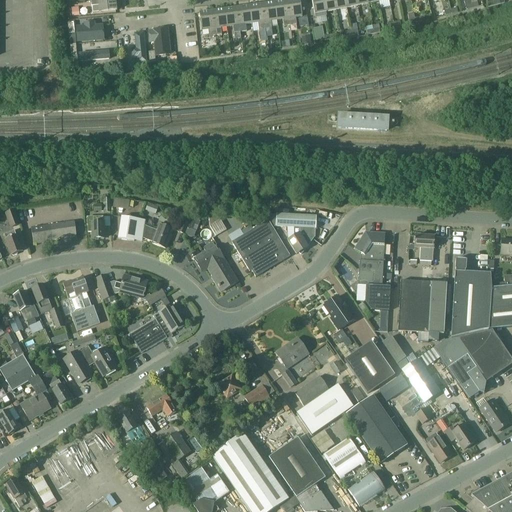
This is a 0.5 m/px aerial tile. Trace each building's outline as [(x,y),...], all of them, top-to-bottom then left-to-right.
[(117,11),(116,0),(92,0),(91,0),(92,6),(99,6),(100,12),(117,11)] [(297,0),(287,1),(290,26),(297,25),(296,18),(302,17),(299,0),(297,0)] [(326,13),(323,0),(314,0),(312,1),(315,18),(327,16),(326,13)] [(334,0),(323,0),(326,13),(337,11),(334,0)] [(345,0),(334,0),(337,11),(347,9),(345,0)] [(345,0),(347,9),(358,7),(356,0),(345,0)] [(290,26),(287,1),(274,3),(277,21),(283,20),(284,27),(290,26)] [(274,3),(262,5),(265,29),(272,28),(271,21),(277,21),(274,3)] [(250,7),(252,24),(258,23),(259,30),(265,29),(262,5),(250,7)] [(72,17),(79,16),(79,7),(71,8),(72,17)] [(250,7),(237,8),(240,33),(241,37),(247,36),(246,25),(252,24),(250,7)] [(225,10),(227,27),(233,27),(234,33),(240,33),(237,8),(225,10)] [(225,10),(212,12),(215,36),(222,35),(221,28),(227,27),(225,10)] [(215,36),(212,12),(199,13),(202,31),(208,30),(209,37),(215,36)] [(325,41),(331,40),(330,35),(324,37),(322,27),(314,29),(316,41),(324,39),(325,41)] [(101,42),(100,28),(76,30),(77,44),(101,42)] [(152,30),(156,58),(169,56),(165,28),(152,30)] [(142,37),(128,38),(131,63),(144,62),(142,37)] [(159,69),(158,63),(158,61),(156,62),(154,52),(148,53),(150,64),(150,70),(159,69)] [(78,54),(78,68),(100,67),(100,54),(78,54)] [(339,116),(338,129),(387,131),(388,119),(339,116)] [(257,177),(258,172),(248,172),(247,187),(252,187),(253,177),(257,177)] [(16,210),(6,213),(12,229),(22,225),(16,210)] [(294,228),(294,238),(288,241),(296,255),(299,253),(301,255),(306,249),(308,248),(308,247),(314,238),(315,238),(316,230),(317,217),(316,217),(276,215),(276,227),(294,228)] [(146,227),(144,226),(145,221),(122,217),(120,228),(118,239),(134,242),(134,240),(142,241),(142,239),(143,240),(146,227)] [(187,227),(196,231),(200,221),(199,220),(191,217),(189,224),(187,227)] [(89,233),(93,233),(93,239),(95,239),(96,240),(99,240),(99,239),(104,239),(103,223),(103,218),(87,218),(88,226),(89,226),(89,233)] [(182,221),(178,232),(185,235),(189,224),(182,221)] [(255,277),(283,261),(290,256),(269,221),(232,243),(250,272),(252,271),(255,277)] [(74,222),(31,228),(33,243),(76,237),(74,222)] [(157,231),(146,227),(143,240),(152,244),(166,249),(173,230),(160,225),(157,231)] [(11,256),(12,255),(14,257),(18,255),(18,253),(22,252),(17,236),(16,237),(14,231),(4,235),(6,240),(11,256)] [(362,261),(383,262),(384,246),(385,246),(385,235),(366,233),(355,250),(363,255),(362,256),(362,261)] [(433,262),(433,250),(434,250),(434,237),(415,236),(415,240),(414,240),(414,242),(415,242),(414,249),(420,249),(420,261),(433,262)] [(511,240),(502,240),(501,255),(511,256),(511,240)] [(216,247),(215,247),(213,244),(211,244),(204,248),(204,250),(206,253),(194,260),(202,273),(208,269),(213,277),(212,278),(221,293),(238,283),(216,247)] [(451,338),(484,331),(485,274),(466,273),(467,261),(456,260),(451,338)] [(384,262),(383,262),(362,261),(360,261),(358,286),(366,286),(365,302),(371,311),(389,312),(390,287),(382,287),(384,262)] [(491,274),(485,274),(484,331),(489,330),(511,327),(511,286),(505,287),(503,287),(502,283),(491,284),(491,274)] [(107,276),(95,280),(103,301),(114,297),(114,295),(120,293),(146,300),(149,306),(165,297),(161,291),(151,297),(148,292),(145,291),(147,282),(124,276),(122,284),(114,282),(109,284),(107,276)] [(63,286),(73,314),(71,315),(77,333),(78,332),(77,331),(97,323),(95,324),(90,309),(92,308),(87,294),(89,293),(83,279),(63,286)] [(447,284),(431,283),(401,281),(398,332),(419,333),(418,342),(428,343),(428,334),(444,335),(447,284)] [(43,315),(50,313),(50,312),(52,311),(48,301),(49,300),(43,286),(38,287),(37,287),(34,288),(33,289),(32,290),(38,304),(43,315)] [(33,318),(31,313),(32,312),(30,307),(24,293),(21,294),(20,293),(17,294),(17,296),(14,297),(20,312),(21,311),(23,316),(25,315),(27,321),(26,321),(29,327),(36,323),(34,318),(33,318)] [(170,304),(165,297),(161,300),(165,307),(170,304)] [(342,304),(338,297),(334,299),(332,298),(328,301),(328,304),(324,306),(332,318),(331,319),(339,330),(354,320),(347,310),(347,309),(343,303),(342,304)] [(184,325),(172,305),(159,314),(171,334),(184,325)] [(58,309),(52,311),(50,312),(50,313),(57,330),(64,327),(58,309)] [(388,331),(389,313),(381,313),(379,332),(387,332),(388,331)] [(167,339),(165,337),(171,334),(159,314),(153,317),(155,321),(130,336),(133,341),(141,354),(167,339)] [(23,330),(18,318),(9,322),(15,334),(23,330)] [(445,342),(434,350),(469,401),(479,393),(484,394),(486,383),(511,365),(511,360),(492,331),(445,342)] [(11,347),(19,343),(13,332),(5,336),(11,347)] [(73,343),(74,348),(95,341),(94,336),(73,343)] [(382,345),(397,366),(406,360),(391,338),(382,345)] [(297,339),(276,354),(287,370),(308,355),(297,339)] [(344,361),(367,394),(395,376),(371,342),(344,361)] [(88,348),(82,351),(90,365),(94,363),(103,377),(117,369),(105,349),(93,356),(88,348)] [(90,365),(82,351),(78,354),(77,352),(64,360),(79,385),(92,377),(87,367),(90,365)] [(41,394),(46,391),(37,377),(36,378),(28,365),(35,360),(31,354),(24,358),(23,356),(0,369),(0,371),(12,392),(31,381),(39,395),(41,394)] [(418,360),(402,371),(424,404),(440,393),(418,360)] [(337,362),(330,367),(336,376),(344,371),(337,362)] [(56,376),(55,377),(51,372),(45,376),(48,381),(47,381),(50,387),(53,391),(52,391),(61,405),(70,399),(62,386),(61,386),(59,381),(56,376)] [(282,376),(290,388),(296,384),(288,372),(282,376)] [(232,377),(218,386),(227,399),(241,390),(232,377)] [(297,414),(311,435),(312,436),(353,408),(338,385),(329,392),(319,377),(295,394),(304,407),(304,408),(297,414)] [(401,377),(379,392),(387,402),(408,388),(401,377)] [(262,386),(244,398),(251,408),(268,396),(262,386)] [(364,399),(356,388),(351,392),(358,403),(364,399)] [(41,394),(39,395),(20,406),(30,421),(50,409),(41,394)] [(166,396),(146,408),(152,417),(163,410),(167,418),(176,413),(166,396)] [(407,446),(398,432),(373,396),(346,415),(380,465),(407,446)] [(493,401),(480,410),(496,433),(509,424),(493,401)] [(432,418),(426,408),(415,415),(422,425),(432,418)] [(8,412),(3,415),(0,416),(0,420),(9,435),(10,434),(11,435),(14,433),(14,432),(19,429),(11,416),(11,417),(8,412)] [(118,418),(119,419),(117,419),(126,434),(130,439),(140,433),(142,435),(146,432),(136,416),(132,419),(128,413),(123,416),(123,415),(118,418)] [(455,432),(452,427),(444,433),(450,443),(455,439),(463,451),(475,442),(464,426),(455,432)] [(177,433),(158,446),(178,474),(183,470),(178,462),(190,453),(177,433)] [(242,434),(211,456),(249,511),(270,511),(288,500),(242,434)] [(439,437),(428,445),(440,464),(452,456),(439,437)] [(298,438),(269,458),(294,495),(293,496),(304,511),(322,511),(333,511),(316,485),(325,479),(298,438)] [(348,438),(323,455),(341,481),(366,464),(348,438)] [(141,472),(152,488),(166,479),(155,462),(141,472)] [(196,511),(211,511),(213,504),(214,504),(229,494),(217,476),(209,481),(201,469),(178,484),(187,497),(191,494),(197,503),(193,506),(196,511)] [(373,472),(347,490),(359,508),(385,491),(373,472)] [(474,499),(488,511),(511,511),(511,474),(471,497),(474,499)] [(17,480),(6,486),(14,500),(15,500),(17,504),(19,508),(24,506),(21,502),(27,498),(24,494),(25,494),(17,480)] [(488,511),(474,499),(465,509),(468,511),(488,511)]
